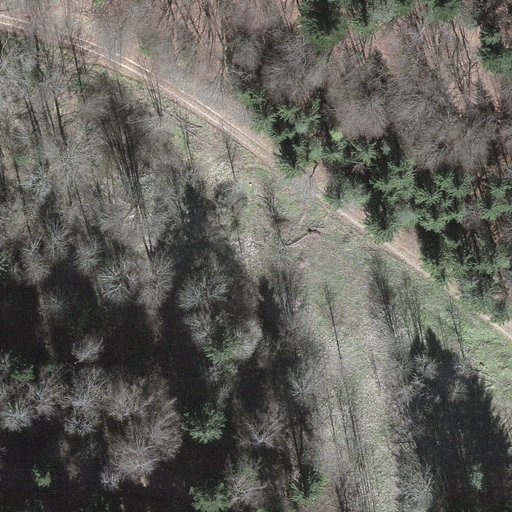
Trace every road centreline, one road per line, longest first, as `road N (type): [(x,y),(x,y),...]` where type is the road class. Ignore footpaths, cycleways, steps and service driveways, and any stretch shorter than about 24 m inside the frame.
road 1 (track): [(511,334),(289,158),(113,49),(0,17)]
road 2 (track): [(0,471),(134,477),(209,491),(253,511)]
